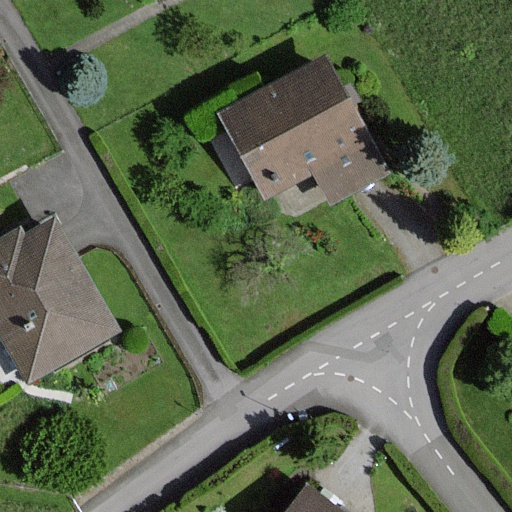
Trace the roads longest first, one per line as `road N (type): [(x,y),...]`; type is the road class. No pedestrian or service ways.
road 1 (residential): [(104,511),(241,410),(367,339)]
road 2 (residential): [(367,339),(500,511)]
road 3 (residential): [(367,339),(511,254)]
